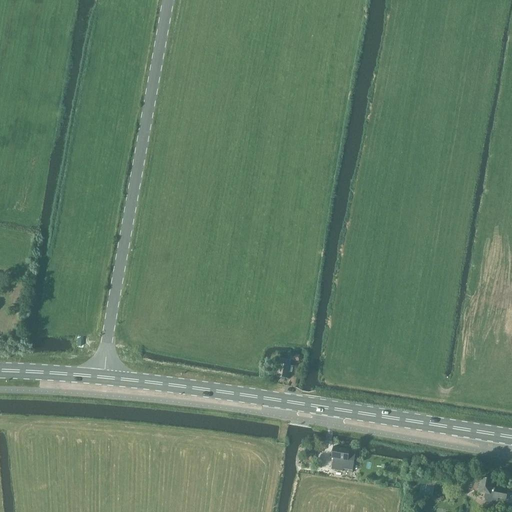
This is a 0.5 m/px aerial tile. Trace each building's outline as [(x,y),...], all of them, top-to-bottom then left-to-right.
[(299,362),(299,356),(288,353),(287,359),(299,362)] [(293,367),(290,366),(291,361),(281,359),(280,365),(278,378),(288,379),(289,373),(292,373),(293,367)] [(332,459),(335,459),(334,470),(343,471),(343,469),(352,470),(353,464),(348,463),(348,462),(350,450),(334,448),(332,459)] [(302,463),(312,465),(314,455),(303,454),(302,463)] [(415,493),(419,494),(421,485),(433,487),(433,485),(434,484),(436,483),(438,482),(439,482),(441,482),(442,478),(418,473),(415,493)] [(498,498),(507,500),(508,491),(495,489),(497,478),(482,475),(479,489),(486,491),(485,498),(486,500),(488,502),(490,502),(492,501),(493,500),(498,500),(498,498)] [(465,489),(477,491),(479,481),(467,479),(465,489)]
